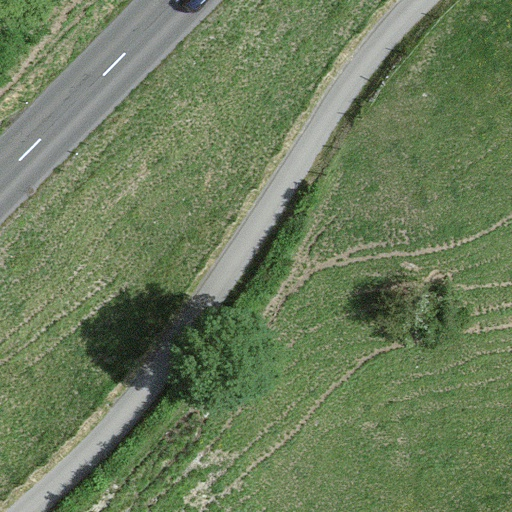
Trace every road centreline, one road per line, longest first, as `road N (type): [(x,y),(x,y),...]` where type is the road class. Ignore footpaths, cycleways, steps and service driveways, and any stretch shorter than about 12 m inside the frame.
road 1 (residential): [(421,0),(394,21),(134,403),(19,511)]
road 2 (primary): [(0,179),(177,0)]
